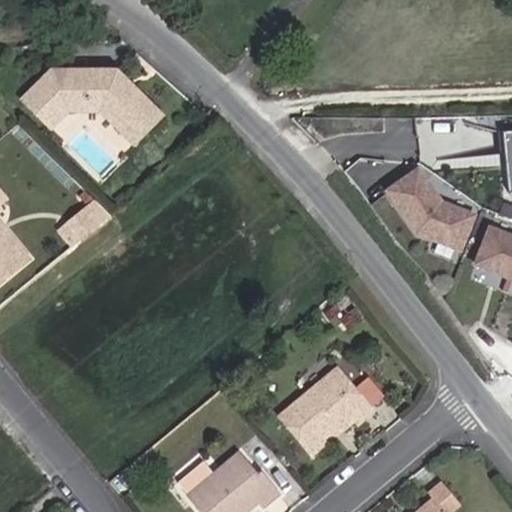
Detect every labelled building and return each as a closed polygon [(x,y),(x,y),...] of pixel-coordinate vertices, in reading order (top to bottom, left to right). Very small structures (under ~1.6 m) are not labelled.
[(162,117),(116,73),(52,73),(23,101),(52,130),(68,113),(101,113),(122,134),(138,117),(150,129),(162,117)] [(134,146),(150,129),(138,117),(122,134),(134,146)] [(511,130),(501,131),(507,193),(511,192),(511,130)] [(458,249),(471,216),(439,203),(416,171),(387,192),(416,232),(458,249)] [(78,241),(98,225),(85,210),(66,226),(78,241)] [(0,222),(0,281),(29,259),(0,222)] [(511,235),(490,227),(475,265),(511,280),(511,235)] [(332,430),(331,426),(335,422),(342,431),(355,420),(359,424),(371,413),(369,410),(353,391),(336,371),(281,417),(308,451),(332,430)] [(369,410),(385,397),(368,378),(353,391),(369,410)] [(262,509),(280,495),(261,472),(258,476),(240,453),(214,475),(188,496),(187,497),(199,511),(247,511),(258,504),(262,509)] [(214,475),(203,462),(177,484),(188,496),(214,475)] [(122,492),(132,484),(124,473),(113,482),(122,492)] [(450,511),(459,505),(442,484),(429,495),(432,499),(417,511),(450,511)]
